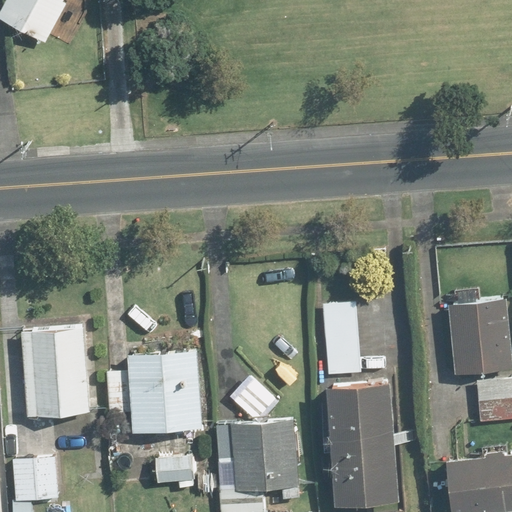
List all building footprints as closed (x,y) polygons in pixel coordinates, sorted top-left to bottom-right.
[(68,0),(7,0),(1,14),(49,38),(68,0)] [(462,287),(463,296),(449,297),(456,371),(511,366),(511,314),(510,292),(475,295),(474,286),(462,287)] [(361,366),(356,299),(323,301),(328,368),(361,366)] [(85,321),(22,326),(28,413),(91,409),(85,321)] [(129,349),(130,366),(108,367),(110,408),(132,407),(133,428),(203,425),(199,346),(129,349)] [(408,429),(399,430),(396,373),(330,376),(332,425),(327,425),(328,448),(333,448),(336,499),(401,496),(399,441),(409,441),(408,429)] [(511,375),(478,376),(479,418),(511,417),(511,375)] [(283,494),(299,494),(297,415),(235,417),(235,420),(218,420),(220,461),(236,461),(236,483),(236,486),(264,486),(283,485),(283,494)] [(511,450),(448,455),(453,511),(511,507),(511,450)] [(156,453),(157,479),(199,477),(197,451),(156,453)] [(63,453),(15,455),(17,496),(32,495),(65,494),(63,453)] [(259,511),(260,509),(265,509),(264,486),(236,486),(236,483),(222,483),(223,511),(259,511)] [(33,511),(32,495),(17,496),(13,496),(13,511),(33,511)]
